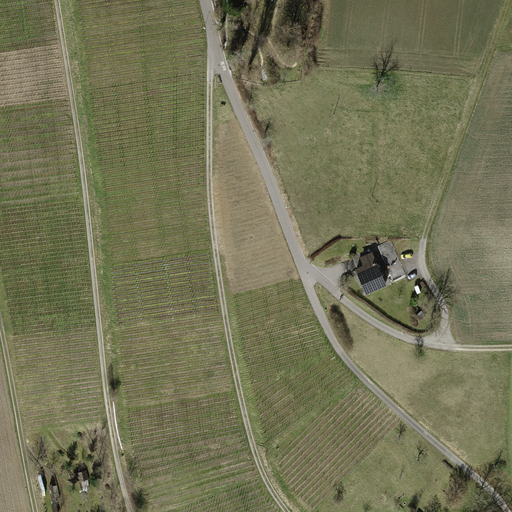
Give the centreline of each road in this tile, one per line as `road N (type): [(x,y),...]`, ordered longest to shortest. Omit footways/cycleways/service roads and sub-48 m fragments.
road 1 (track): [(288,511),(257,455),(229,340),(209,178),(212,46),(349,366),(507,511)]
road 2 (track): [(306,275),(325,280),(389,335),(431,346),(446,308),(423,267),(423,241),(511,0)]
road 3 (track): [(132,511),(109,413),(58,0)]
road 4 (track): [(36,511),(0,326)]
